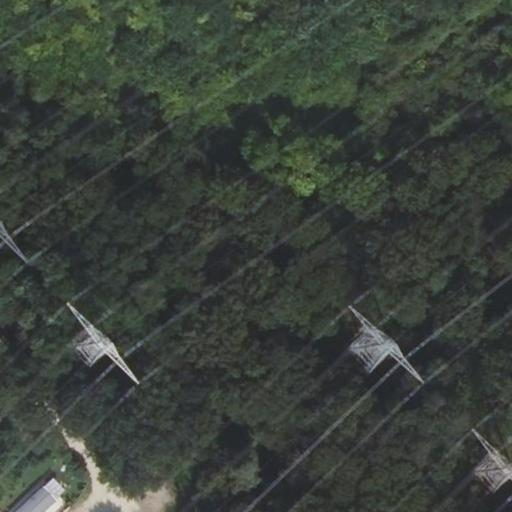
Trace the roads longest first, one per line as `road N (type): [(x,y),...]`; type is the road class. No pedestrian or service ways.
road 1 (track): [(0,151),(48,145),(188,161),(262,197),(511,123)]
road 2 (track): [(161,511),(0,325)]
